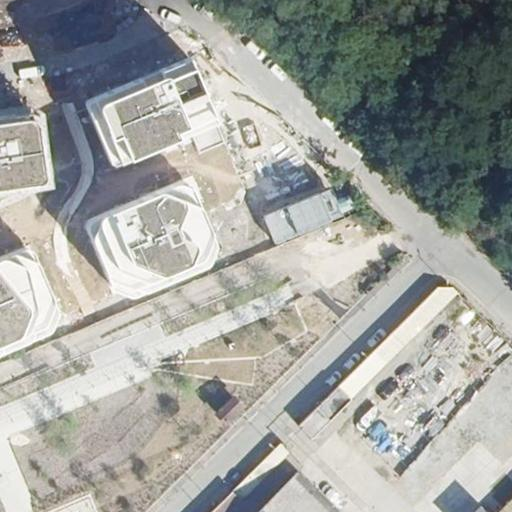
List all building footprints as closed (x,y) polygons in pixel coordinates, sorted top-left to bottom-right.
[(91,100),(120,163),(218,126),(191,59),(91,100)] [(0,205),(51,188),(38,122),(0,126),(0,205)] [(216,262),(182,182),(92,220),(125,300),(216,262)] [(0,349),(49,332),(27,249),(0,260),(0,349)] [(436,285),(300,422),(312,434),(459,291),(454,286),(436,285)] [(241,409),(231,397),(215,413),(227,424),(241,409)] [(356,444),(364,423),(349,417),(341,438),(356,444)] [(291,450),(281,440),(208,511),(511,511),(511,498),(497,511),(487,511),(480,504),(471,511),(339,511),(298,470),(255,511),(232,511),(246,499),(243,497),(291,450)]
